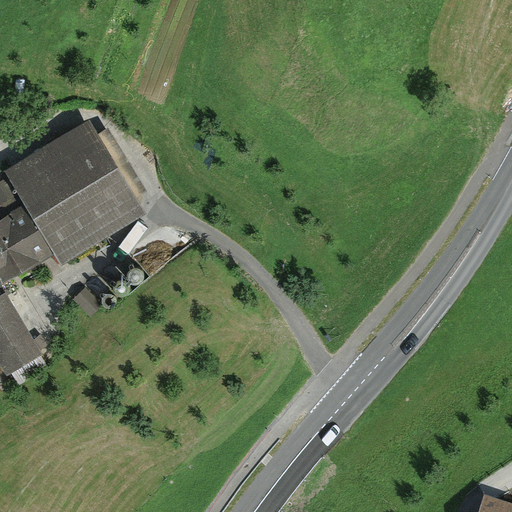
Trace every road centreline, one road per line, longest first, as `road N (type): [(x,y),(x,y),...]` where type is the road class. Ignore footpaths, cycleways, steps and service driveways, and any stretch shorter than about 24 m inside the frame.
road 1 (primary): [(511,181),(459,274),(258,511)]
road 2 (track): [(0,143),(23,148),(98,112),(113,119),(161,201)]
